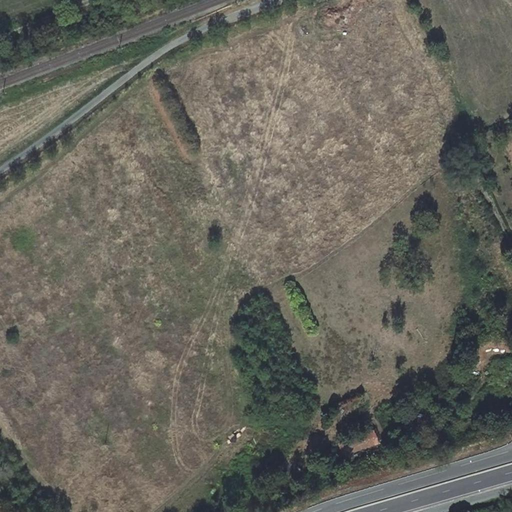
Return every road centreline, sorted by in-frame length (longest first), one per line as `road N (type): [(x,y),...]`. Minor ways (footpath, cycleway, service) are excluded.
road 1 (unclassified): [(0,181),(174,38),(278,0)]
road 2 (secondary): [(511,456),(331,511)]
road 3 (secondary): [(382,511),(511,474)]
